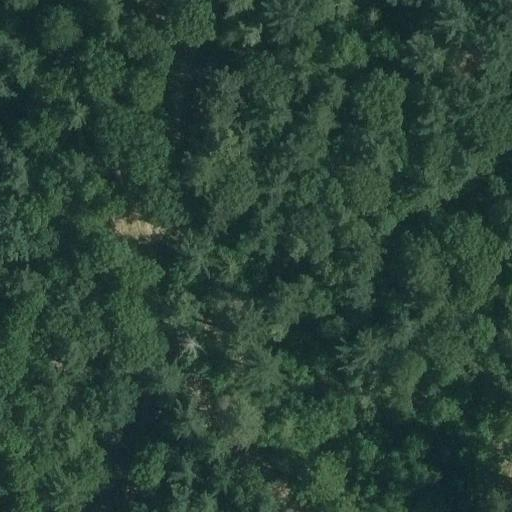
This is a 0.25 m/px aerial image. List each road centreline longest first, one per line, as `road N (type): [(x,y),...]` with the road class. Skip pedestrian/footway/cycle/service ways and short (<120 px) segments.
road 1 (track): [(309,511),(159,360),(158,319),(72,101),(0,23)]
road 2 (track): [(218,0),(119,511)]
road 3 (track): [(139,415),(0,364)]
